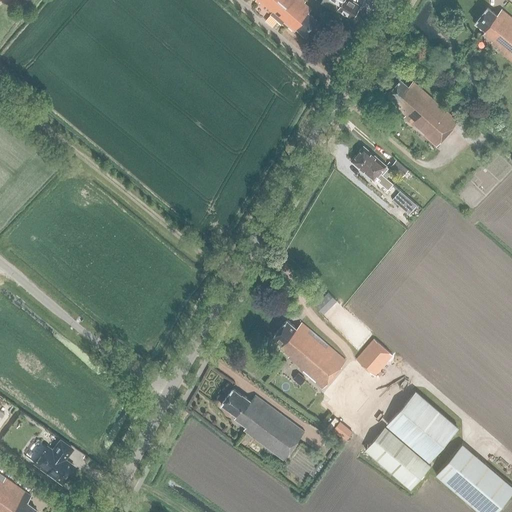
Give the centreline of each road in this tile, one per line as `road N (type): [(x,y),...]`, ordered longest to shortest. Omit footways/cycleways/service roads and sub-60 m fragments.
road 1 (secondary): [(164,397),(396,0)]
road 2 (unclassified): [(164,397),(0,262)]
road 3 (secondary): [(106,511),(164,397)]
